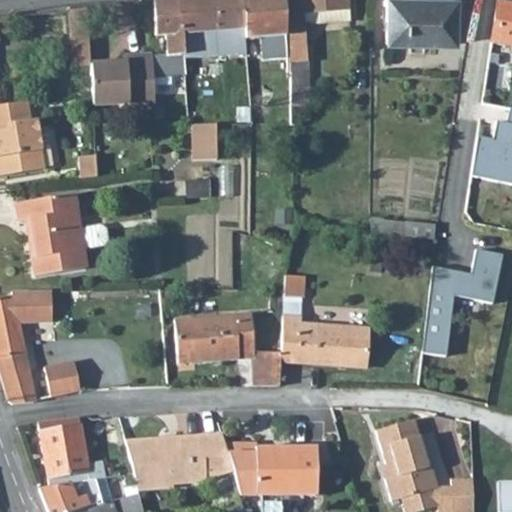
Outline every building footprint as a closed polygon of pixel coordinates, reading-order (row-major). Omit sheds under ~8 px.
[(240,0),(186,0),(177,1),(182,58),(245,53),(244,38),(240,0)] [(283,0),(240,0),(244,38),(260,37),(261,60),(285,57),(285,35),(283,0)] [(308,24),(349,21),(346,0),(283,0),(285,35),(285,57),(286,73),(289,73),(289,105),(307,104),(306,63),(304,39),(303,24),(308,24)] [(385,0),(385,43),(455,44),(455,0),(385,0)] [(511,46),(511,3),(493,0),(485,0),(478,39),(511,46)] [(183,75),(182,58),(177,1),(151,3),(154,36),(165,35),(166,55),(150,57),(152,77),(183,75)] [(72,67),(89,66),(85,9),(68,11),(72,67)] [(150,57),(150,55),(123,57),(123,64),(89,66),(91,106),(126,104),(126,109),(154,108),(152,77),(150,57)] [(0,176),(44,170),(36,120),(29,121),(26,102),(0,105),(0,176)] [(511,108),(508,108),(505,123),(495,121),(491,139),(475,136),(469,176),(511,184),(511,108)] [(214,124),(192,125),(193,160),(215,160),(214,124)] [(95,156),(78,157),(79,179),(96,177),(95,156)] [(73,195),(66,196),(68,272),(85,269),(81,249),(102,246),(105,241),(103,230),(99,226),(78,229),(73,195)] [(66,196),(14,205),(17,222),(28,220),(32,219),(38,256),(34,257),(29,258),(33,277),(68,272),(66,196)] [(290,210),(275,209),(275,224),(290,224),(290,210)] [(34,257),(38,256),(32,219),(28,220),(34,257)] [(369,233),(432,241),(434,226),(369,219),(369,233)] [(422,353),(448,356),(455,296),(497,301),(502,252),(475,249),(473,271),(432,266),(422,353)] [(282,296),(300,298),(302,298),(303,277),(284,276),(283,291),(282,296)] [(11,296),(0,298),(0,380),(7,403),(11,404),(33,402),(34,401),(17,322),(51,321),(49,292),(10,293),(11,296)] [(281,316),(298,318),(300,298),(282,296),(281,316)] [(251,358),(251,386),(251,387),(277,386),(279,362),(279,353),(253,351),(249,314),(173,321),(176,364),(251,358)] [(364,368),(366,329),(298,324),(298,318),(281,316),(279,353),(279,362),(364,368)] [(72,361),(43,368),(49,397),(78,391),(72,361)] [(77,418),(37,423),(48,487),(94,480),(103,479),(117,476),(114,453),(99,455),(100,462),(85,464),(77,418)] [(388,477),(383,479),(390,501),(399,498),(435,487),(429,465),(427,466),(413,419),(374,431),(384,464),(388,477)] [(168,438),(123,441),(131,474),(136,491),(171,489),(171,485),(192,484),(231,472),(223,444),(220,435),(200,436),(200,439),(175,440),(175,443),(168,443),(168,438)] [(244,444),(223,444),(231,472),(238,496),(259,496),(258,511),(287,511),(286,495),(315,495),(314,448),(244,449),(244,444)] [(379,466),(383,479),(388,477),(384,464),(379,466)] [(94,480),(101,504),(109,502),(110,501),(103,479),(94,480)] [(48,487),(37,489),(46,511),(68,511),(95,503),(96,505),(101,504),(94,480),(48,487)] [(472,482),(449,483),(449,487),(449,511),(472,511),(472,483),(472,482)] [(511,511),(511,482),(497,483),(497,511),(511,511)] [(435,487),(399,498),(402,511),(414,511),(436,506),(435,511),(449,511),(449,487),(435,487)] [(141,511),(137,494),(119,499),(122,511),(141,511)] [(96,505),(95,503),(68,511),(113,511),(109,502),(101,504),(96,505)]
